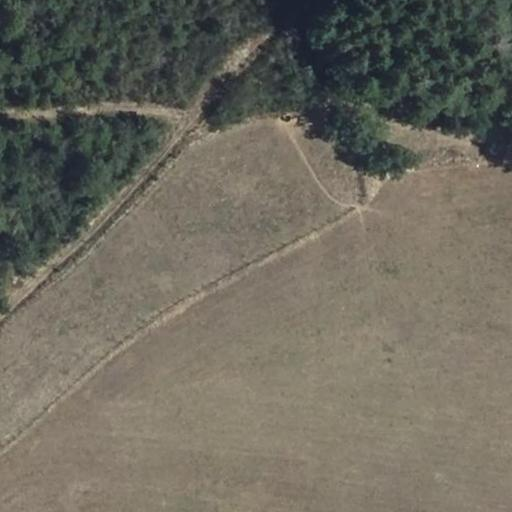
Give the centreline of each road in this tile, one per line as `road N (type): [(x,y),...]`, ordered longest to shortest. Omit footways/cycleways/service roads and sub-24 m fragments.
road 1 (track): [(0,317),(138,182),(187,117)]
road 2 (track): [(187,117),(153,109),(59,111),(0,121)]
